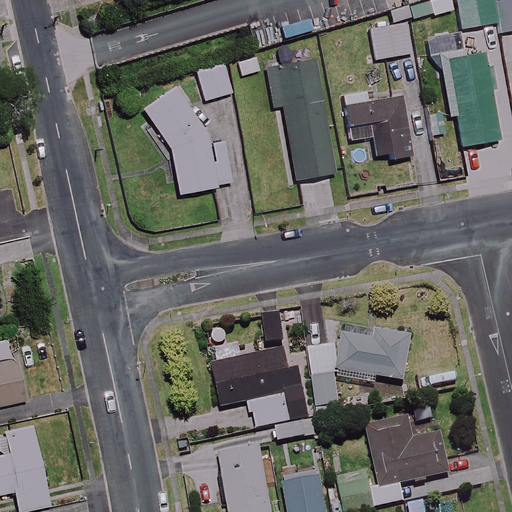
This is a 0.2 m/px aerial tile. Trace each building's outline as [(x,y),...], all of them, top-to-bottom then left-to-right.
[(426,0),(425,0),(407,5),(411,20),(431,15),(426,0)] [(511,0),(492,5),(490,0),(452,0),(459,32),(497,24),(499,35),(511,32),(511,0)] [(410,54),(405,25),(367,32),(373,61),(410,54)] [(462,58),(458,36),(426,41),(428,57),(436,56),(447,118),(453,116),(459,148),(497,142),(482,55),(462,58)] [(331,176),(311,63),(266,71),(269,91),(279,90),(295,182),(331,176)] [(230,94),(221,64),(193,72),(202,103),(230,94)] [(205,145),(203,133),(171,90),(140,114),(167,149),(174,196),(212,191),(211,188),(230,185),(224,143),(205,145)] [(371,139),(364,93),(340,97),(347,143),(371,139)] [(410,122),(403,123),(402,103),(370,106),(374,161),(407,159),(404,132),(416,131),(417,144),(425,144),(422,110),(409,111),(410,122)] [(441,137),(438,118),(424,120),(427,139),(441,137)] [(282,343),(278,315),(258,318),(262,345),(282,343)] [(371,387),(372,378),(400,382),(406,337),(343,328),(341,344),(306,350),(311,380),(314,379),(314,407),(337,406),(336,381),(371,387)] [(286,376),(281,351),(211,367),(220,407),(248,401),(254,430),(306,419),(296,374),(286,376)] [(0,425),(28,419),(14,357),(0,360),(0,425)] [(415,441),(409,417),(364,427),(378,491),(446,476),(437,436),(415,441)] [(314,436),(312,422),(274,429),(276,443),(314,436)] [(27,511),(49,507),(31,427),(3,433),(8,455),(0,456),(0,495),(13,493),(16,511),(27,511)] [(267,511),(258,448),(218,454),(226,511),(267,511)] [(363,511),(373,510),(366,473),(337,479),(342,511),(363,511)] [(323,511),(318,479),(280,486),(284,511),(323,511)] [(463,511),(468,511),(465,499),(435,505),(436,511),(463,511)]
